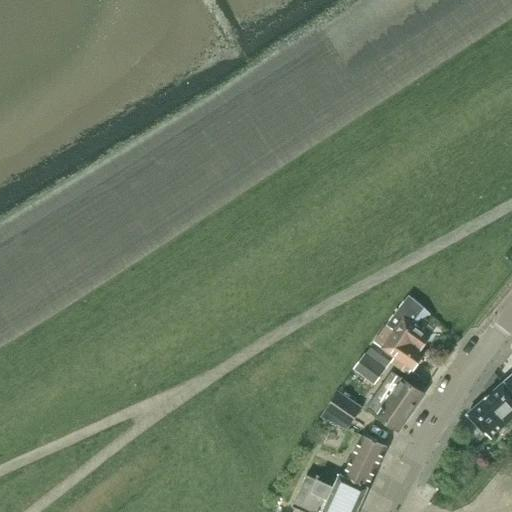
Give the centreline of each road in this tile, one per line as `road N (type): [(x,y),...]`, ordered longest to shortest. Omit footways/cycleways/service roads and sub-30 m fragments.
road 1 (tertiary): [(386,511),(430,423),(511,319)]
road 2 (unclassified): [(30,511),(187,391)]
